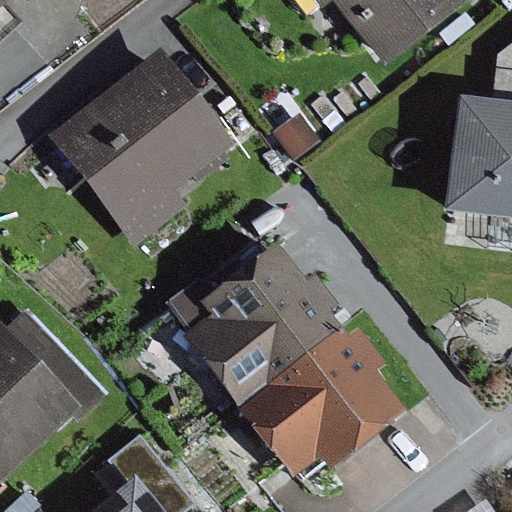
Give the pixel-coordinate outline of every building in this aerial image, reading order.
[(312,0),(321,11),(330,3),(382,71),(467,7),(463,2),(461,0),(312,0)] [(0,6),(0,42),(18,27),(0,7),(0,6)] [(490,107),(455,103),(440,217),(511,224),(511,44),(495,58),(490,107)] [(158,54),(45,139),(131,252),(187,209),(175,193),(231,150),(158,54)] [(188,334),(181,339),(235,410),(339,332),(327,317),(336,311),(312,280),(303,287),(274,249),(265,256),(255,243),(200,284),(198,282),(166,306),(188,334)] [(0,485),(71,419),(75,423),(104,395),(26,313),(4,333),(0,328),(0,485)] [(345,340),(339,332),(235,410),(291,484),(318,463),(327,475),(405,416),(374,376),(383,369),(355,332),(345,340)] [(132,481),(157,511),(189,511),(194,509),(139,437),(104,464),(123,488),(132,481)] [(123,488),(92,511),(157,511),(132,481),(123,488)]
